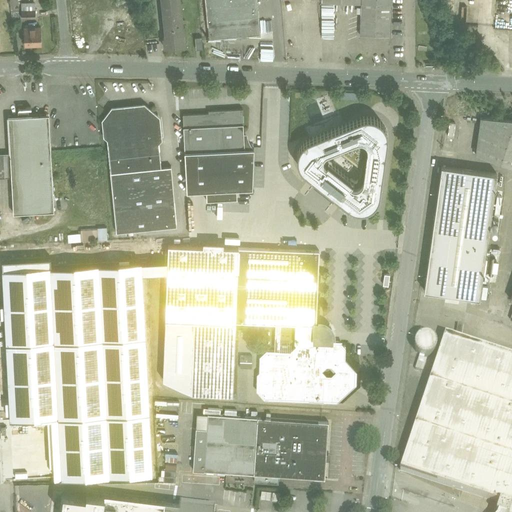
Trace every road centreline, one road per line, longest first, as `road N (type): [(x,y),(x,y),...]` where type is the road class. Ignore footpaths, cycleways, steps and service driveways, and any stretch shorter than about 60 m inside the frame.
road 1 (unclassified): [(373,511),(434,80)]
road 2 (unclassified): [(434,80),(66,68)]
